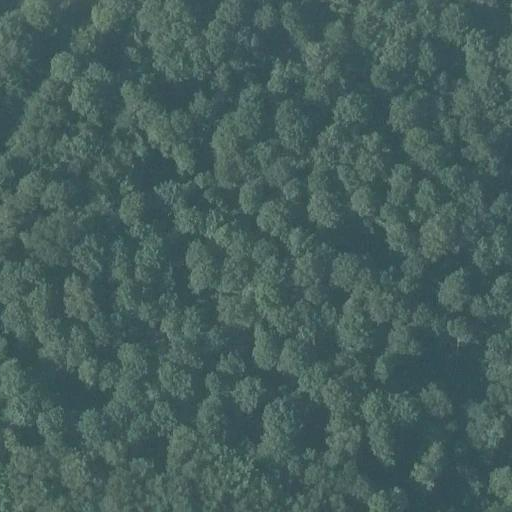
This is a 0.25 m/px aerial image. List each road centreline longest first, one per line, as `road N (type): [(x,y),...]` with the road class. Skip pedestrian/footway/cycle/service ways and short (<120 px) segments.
road 1 (track): [(101,17),(121,3),(237,86),(340,117),(396,88),(478,76),(511,62)]
road 2 (track): [(0,164),(101,17)]
